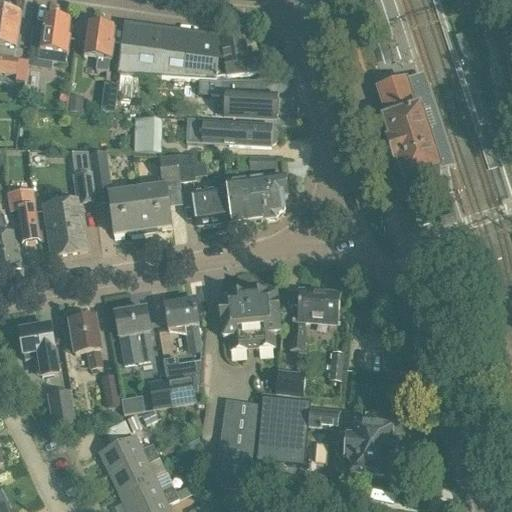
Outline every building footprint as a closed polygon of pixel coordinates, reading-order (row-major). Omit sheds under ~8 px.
[(0,76),(16,79),(16,85),(24,86),(27,64),(14,62),(15,53),(16,53),(20,18),(3,16),(2,12),(0,11),(0,76)] [(31,48),(28,70),(51,73),(52,66),(65,67),(69,41),(67,40),(70,25),(63,24),(61,20),(53,19),(50,22),(44,21),(42,33),(32,31),(30,47),(31,48)] [(88,28),(83,60),(97,62),(95,73),(108,75),(109,63),(111,63),(114,47),(112,47),(114,32),(88,28)] [(126,29),(119,79),(121,79),(139,80),(216,85),(216,82),(226,80),(227,81),(262,76),(260,57),(247,59),(245,43),(234,44),(233,40),(222,42),(126,29)] [(469,73),(477,93),(487,89),(479,69),(469,73)] [(120,90),(119,93),(130,94),(129,98),(137,99),(139,80),(121,79),(120,90)] [(408,79),(376,89),(385,118),(381,119),(388,140),(385,140),(394,166),(396,166),(403,186),(443,173),(443,172),(429,131),(423,112),(421,106),(417,107),(408,79)] [(215,86),(175,84),(174,103),(214,106),(215,86)] [(104,88),(101,114),(116,116),(119,93),(120,90),(104,88)] [(225,112),(225,121),(231,121),(231,118),(243,119),(274,121),(274,120),(277,118),(277,112),(275,110),(275,101),(244,99),(244,103),(232,102),(231,112),(225,112)] [(83,104),(70,102),(69,113),(81,115),(83,104)] [(430,110),(423,112),(429,131),(436,129),(430,110)] [(138,121),(136,156),(163,157),(164,128),(180,128),(180,123),(138,121)] [(191,124),(190,142),(201,143),(201,145),(229,145),(229,149),(270,150),(270,147),(273,147),(276,144),(276,135),(273,131),(271,131),(271,128),(202,127),(202,124),(191,124)] [(105,157),(90,159),(94,191),(110,189),(105,157)] [(181,185),(178,159),(161,161),(165,186),(165,187),(181,185)] [(190,159),(178,159),(181,185),(194,184),(190,159)] [(274,162),(250,162),(250,173),(274,173),(274,162)] [(285,179),(248,184),(250,200),(263,199),(264,203),(283,201),(288,200),(285,179)] [(77,207),(44,213),(52,260),(88,254),(80,207),(93,205),(89,181),(74,183),(77,207)] [(248,184),(227,187),(228,192),(232,224),(233,229),(267,224),(264,207),(252,209),(250,200),(248,184)] [(10,203),(8,203),(11,220),(17,219),(23,251),(41,248),(32,199),(30,199),(28,185),(8,188),(10,203)] [(165,186),(137,189),(143,237),(156,235),(156,233),(171,230),(165,187),(165,186)] [(137,189),(109,193),(115,238),(130,236),(130,239),(143,237),(137,189)] [(228,192),(193,197),(197,229),(232,224),(228,192)] [(263,199),(250,200),(252,209),(264,207),(267,224),(276,223),(278,222),(278,221),(285,215),(283,201),(264,203),(263,199)] [(14,234),(0,236),(0,272),(21,270),(14,234)] [(292,322),(289,353),(311,355),(314,325),(337,327),(340,297),(300,294),(297,322),(292,322)] [(229,300),(219,301),(221,327),(223,341),(229,340),(230,354),(274,349),(273,336),(280,335),(278,322),(279,322),(276,296),(266,297),(229,300)] [(165,308),(164,308),(168,333),(170,333),(185,330),(188,348),(200,346),(197,328),(199,328),(194,303),(193,303),(193,304),(181,306),(180,301),(164,304),(165,308)] [(154,360),(152,352),(149,336),(150,336),(145,312),(115,317),(125,369),(141,366),(142,379),(147,378),(149,386),(168,383),(164,363),(153,365),(152,361),(154,360)] [(95,320),(69,325),(75,358),(87,355),(89,372),(102,370),(99,353),(100,353),(95,320)] [(58,377),(50,328),(19,333),(25,364),(39,361),(42,380),(58,377)] [(334,353),(331,382),(342,383),(345,354),(334,353)] [(181,369),(179,361),(164,363),(168,383),(172,408),(198,404),(202,366),(181,369)] [(277,375),(275,398),(303,400),(305,377),(277,375)] [(115,378),(101,381),(106,409),(119,407),(115,378)] [(168,383),(149,386),(154,412),(172,409),(172,408),(168,383)] [(72,391),(48,395),(55,430),(78,426),(72,391)] [(263,401),(257,465),(305,469),(308,430),(337,432),(335,453),(341,464),(352,465),(351,478),(388,482),(389,469),(396,469),(398,445),(392,444),(393,431),(357,428),(358,418),(310,414),(311,405),(263,401)] [(204,475),(202,488),(221,504),(224,491),(238,493),(240,480),(250,481),(260,407),(227,402),(216,476),(204,475)] [(142,419),(147,429),(158,423),(154,414),(142,419)] [(142,430),(136,419),(127,423),(133,435),(142,430)] [(188,441),(193,451),(200,447),(195,437),(188,441)] [(135,438),(98,456),(108,477),(155,454),(152,447),(141,453),(135,438)] [(155,454),(108,477),(118,498),(154,480),(148,466),(159,462),(155,454)] [(326,477),(310,494),(351,502),(356,481),(326,477)] [(154,480),(118,498),(125,511),(141,511),(175,496),(172,489),(161,494),(154,480)] [(8,511),(0,495),(0,511),(8,511)] [(175,496),(141,511),(169,511),(167,508),(178,502),(175,496)]
